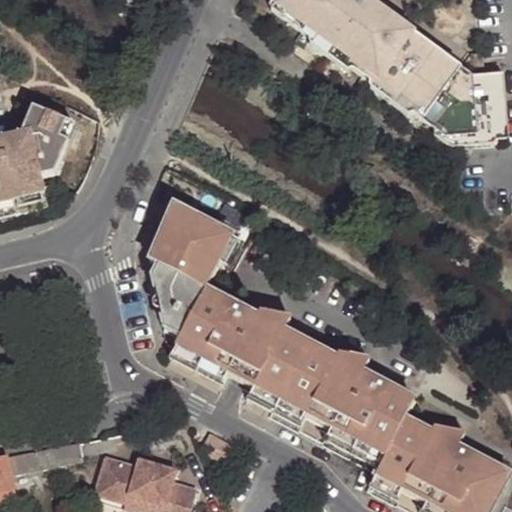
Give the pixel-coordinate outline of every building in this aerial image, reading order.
[(271,0),(266,8),(379,87),(418,33),(375,3),(377,0),(271,0)] [(426,121),(465,67),(418,33),(379,87),(426,121)] [(511,143),(504,75),(476,75),(465,67),(426,121),(450,142),(511,143)] [(0,208),(13,206),(44,199),(39,180),(53,177),(62,158),(17,142),(0,146),(0,208)] [(16,214),(46,208),(44,199),(13,206),(16,214)] [(0,208),(0,216),(16,214),(13,206),(0,208)] [(402,418),(410,402),(359,372),(330,358),(283,332),(252,316),(202,289),(215,264),(229,236),(171,206),(147,261),(164,269),(152,284),(163,337),(181,331),(172,347),(226,375),(244,385),(251,389),(304,418),(329,431),(381,459),(375,470),(372,476),(399,490),(425,505),(437,511),(486,511),(507,474),(454,446),(427,431),(402,418)] [(47,212),(46,208),(16,214),(17,219),(47,212)] [(16,214),(0,216),(0,222),(17,219),(16,214)] [(239,242),(229,236),(215,264),(226,270),(239,242)] [(56,292),(59,307),(71,304),(68,289),(56,292)] [(256,310),(252,316),(283,332),(289,319),(282,317),(256,310)] [(220,386),(226,375),(172,347),(166,358),(220,386)] [(330,358),(359,372),(365,361),(333,354),(330,358)] [(300,429),(304,418),(251,389),(245,401),(300,429)] [(152,427),(154,437),(178,432),(176,422),(152,427)] [(430,425),(427,431),(454,446),(461,432),(430,425)] [(144,435),(145,442),(154,437),(152,427),(142,429),(144,435)] [(109,436),(110,442),(144,435),(142,429),(109,436)] [(324,441),(375,470),(381,459),(329,431),(324,441)] [(109,436),(80,444),(82,455),(112,449),(110,442),(109,436)] [(208,437),(200,452),(227,468),(235,451),(208,437)] [(80,444),(0,459),(0,491),(15,489),(13,477),(84,462),(82,455),(80,444)] [(188,511),(195,491),(171,484),(175,472),(137,460),(135,468),(105,459),(94,495),(124,504),(125,504),(128,496),(163,506),(161,511),(188,511)] [(394,501),(399,490),(372,476),(366,486),(394,501)] [(15,489),(0,491),(0,505),(18,502),(15,489)] [(161,511),(163,506),(128,496),(125,504),(124,504),(122,510),(129,511),(161,511)]
